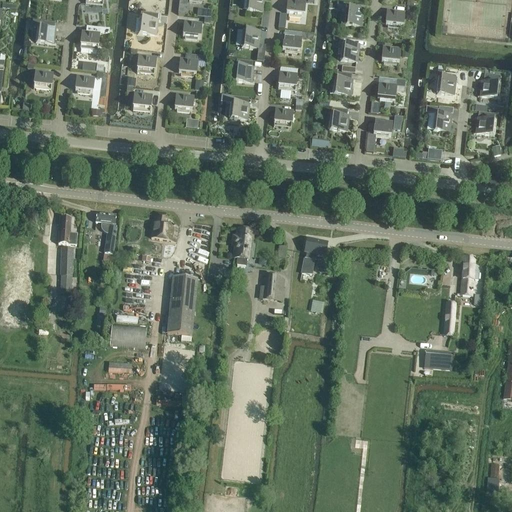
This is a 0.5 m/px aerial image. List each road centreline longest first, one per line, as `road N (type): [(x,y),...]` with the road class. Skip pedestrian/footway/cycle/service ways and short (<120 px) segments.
road 1 (tertiary): [(511,245),(0,184)]
road 2 (residential): [(511,191),(0,132)]
